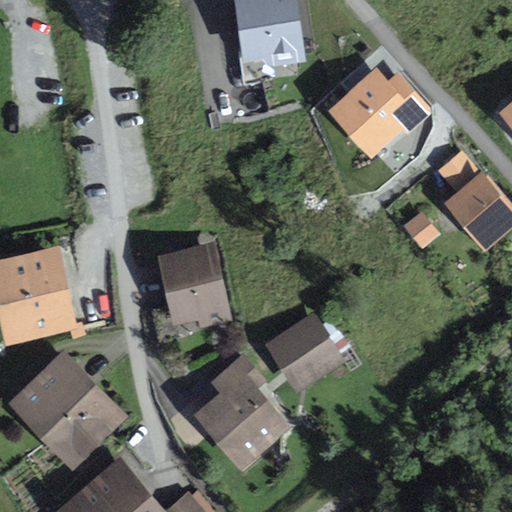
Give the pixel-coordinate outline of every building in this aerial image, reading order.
[(273,59),(295,56),(287,0),(254,0),(245,1),(252,47),(271,44),(273,59)] [(326,106),(377,160),(436,105),(385,51),(326,106)] [(511,97),(495,111),(511,129),(511,97)] [(462,184),(479,168),(456,139),(438,155),(462,184)] [(442,207),(483,251),(511,223),(511,205),(479,169),(442,207)] [(442,237),(422,211),(401,227),(421,252),(442,237)] [(188,336),(182,311),(220,302),(209,253),(170,261),(180,308),(155,313),(161,342),(188,336)] [(66,319),(52,254),(1,266),(14,330),(66,319)] [(312,361),(317,369),(334,359),(310,320),(276,342),(295,372),(312,361)] [(207,411),(243,453),(277,424),(247,388),(259,378),(242,359),(219,378),(231,391),(207,411)] [(63,361),(23,399),(74,452),(113,414),(63,361)] [(73,507),(77,511),(155,511),(120,469),(73,507)] [(201,511),(189,497),(171,511),(201,511)]
